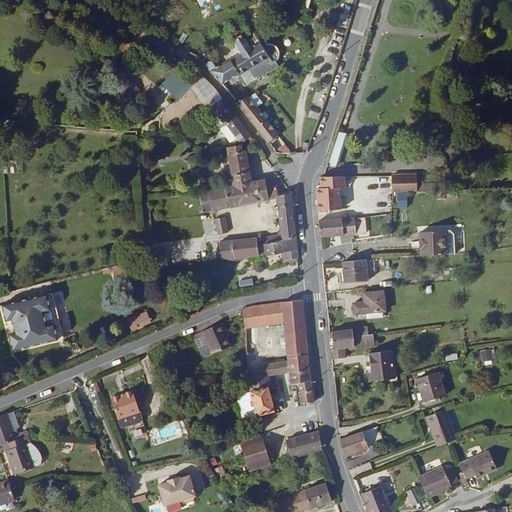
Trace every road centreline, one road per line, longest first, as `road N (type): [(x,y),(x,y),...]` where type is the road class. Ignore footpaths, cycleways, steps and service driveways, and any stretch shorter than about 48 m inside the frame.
road 1 (residential): [(312,285),(238,302),(0,404)]
road 2 (secondary): [(312,285),(309,176),(368,0)]
road 3 (track): [(306,196),(195,60),(96,0)]
road 4 (secondary): [(357,511),(333,453),(312,285)]
